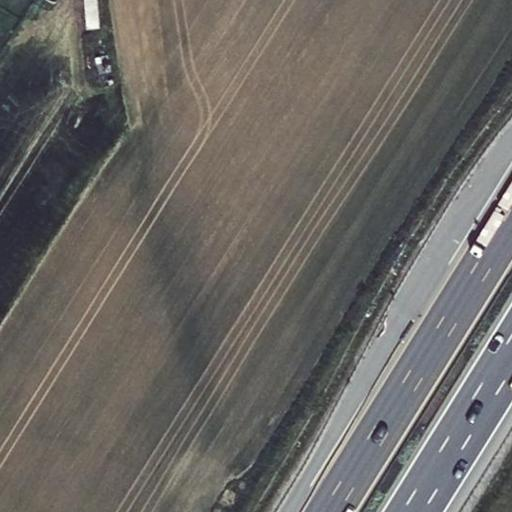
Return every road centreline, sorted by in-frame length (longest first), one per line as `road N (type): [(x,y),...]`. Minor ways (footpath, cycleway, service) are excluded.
road 1 (motorway): [(511,216),(327,511)]
road 2 (motorway): [(410,511),(511,349)]
